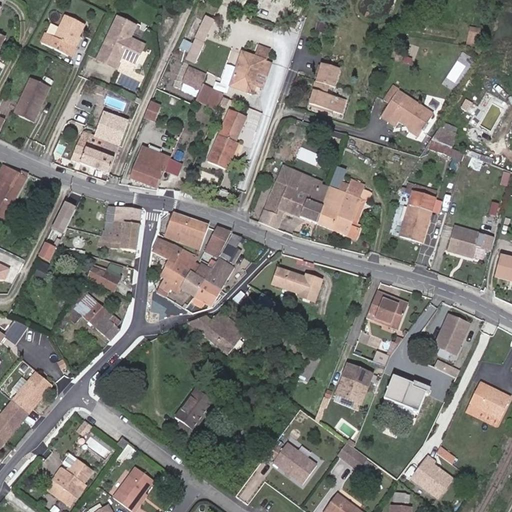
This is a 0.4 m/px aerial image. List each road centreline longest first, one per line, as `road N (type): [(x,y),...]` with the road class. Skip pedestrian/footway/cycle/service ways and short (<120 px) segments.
road 1 (residential): [(152,202),(461,296),(511,321)]
road 2 (residential): [(152,202),(134,332),(74,392)]
road 3 (unknown): [(242,227),(292,73)]
road 4 (residential): [(0,151),(65,181),(152,202)]
road 5 (residential): [(74,392),(200,479)]
